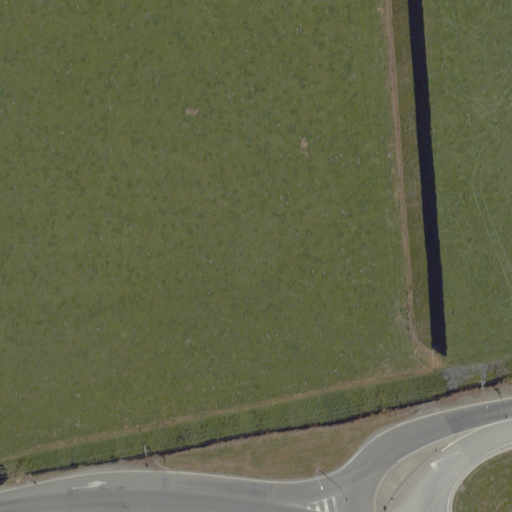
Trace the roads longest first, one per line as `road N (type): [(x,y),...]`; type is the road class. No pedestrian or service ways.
road 1 (unclassified): [(18,511),(107,482),(314,491),(367,464)]
road 2 (primary): [(218,511),(56,511)]
road 3 (unclassified): [(367,464),(441,422),(511,413)]
road 4 (unclassified): [(511,427),(452,464),(422,511)]
